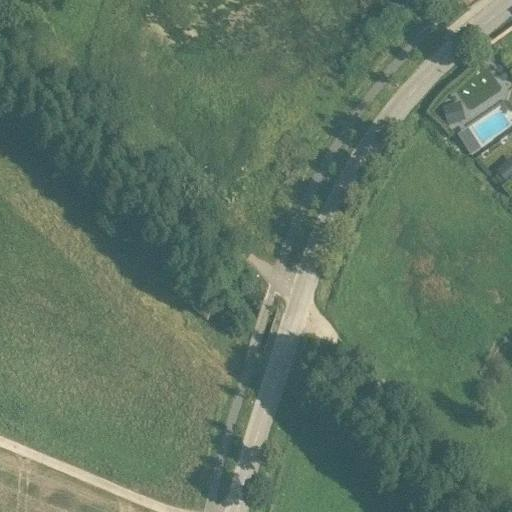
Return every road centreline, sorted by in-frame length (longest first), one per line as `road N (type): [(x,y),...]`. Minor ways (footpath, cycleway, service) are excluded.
road 1 (track): [(0,0),(509,511)]
road 2 (tertiary): [(288,320),(313,239),(347,168),(409,85),(502,0)]
road 3 (unclassified): [(186,511),(0,437)]
road 4 (tertiary): [(235,511),(278,354)]
